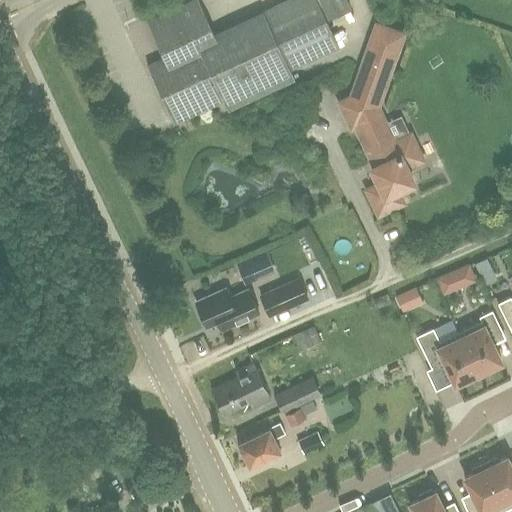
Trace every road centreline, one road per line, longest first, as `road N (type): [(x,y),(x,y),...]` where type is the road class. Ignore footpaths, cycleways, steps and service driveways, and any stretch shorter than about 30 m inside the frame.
road 1 (unclassified): [(228,511),(2,35)]
road 2 (track): [(511,228),(167,379)]
road 3 (residential): [(511,398),(452,439),(301,511)]
road 4 (track): [(162,369),(0,440)]
